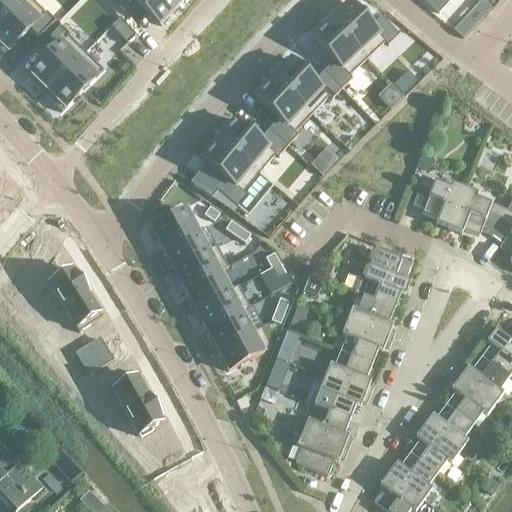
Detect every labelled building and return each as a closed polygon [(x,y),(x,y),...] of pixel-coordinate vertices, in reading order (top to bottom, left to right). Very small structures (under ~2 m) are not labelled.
[(30,0),(25,0),(0,25),(0,53),(4,57),(30,31),(39,39),(55,23),(46,14),(45,15),(30,0)] [(0,0),(0,25),(25,0),(0,0)] [(112,0),(128,15),(137,6),(161,28),(178,10),(166,0),(112,0)] [(166,0),(178,10),(186,0),(166,0)] [(421,0),(439,16),(449,4),(446,2),(447,0),(421,0)] [(454,33),(462,41),(492,12),(482,3),(454,33)] [(348,5),(330,22),(367,61),(385,45),(388,48),(399,37),(381,19),(371,29),(348,5)] [(119,20),(110,28),(127,46),(135,37),(119,20)] [(330,22),(312,39),(334,63),(323,73),(341,91),(352,81),(350,78),(367,61),(330,22)] [(52,53),(26,79),(44,97),(85,55),(68,38),(69,37),(60,28),(44,44),(52,53)] [(85,55),(44,97),(61,115),(103,73),(85,55)] [(289,62),(272,80),(312,117),(328,99),(331,102),(341,91),(323,73),(313,84),(289,62)] [(272,80),(255,98),(279,121),(268,132),(288,149),(298,138),(295,135),(312,117),(272,80)] [(234,122),(218,141),(259,176),(275,157),(278,160),(288,149),(268,132),(259,143),(234,122)] [(218,141),(201,160),(226,182),(217,193),(237,209),(247,197),(244,195),(259,176),(218,141)] [(420,187),(421,187),(413,207),(424,212),(422,216),(438,222),(436,226),(449,231),(465,191),(452,185),(450,190),(424,179),(420,187)] [(465,191),(449,231),(462,237),(464,232),(479,238),(481,234),(492,239),(503,220),(507,212),(477,200),(478,196),(465,191)] [(210,209),(204,217),(214,224),(219,216),(210,209)] [(152,235),(150,236),(155,246),(158,244),(162,253),(197,234),(186,212),(151,232),(152,235)] [(511,216),(507,212),(503,220),(511,227),(511,233),(500,250),(511,258),(511,261),(510,264),(511,264),(511,216)] [(231,224),(225,232),(235,239),(241,231),(231,224)] [(241,231),(235,239),(245,246),(250,237),(241,231)] [(197,234),(162,253),(167,261),(164,263),(169,272),(172,271),(173,273),(217,249),(216,248),(208,253),(197,234)] [(174,275),(171,276),(177,286),(179,284),(184,293),(227,269),(217,249),(173,273),(174,275)] [(354,293),(354,295),(395,311),(401,296),(405,298),(411,284),(396,278),(401,263),(375,252),(364,281),(360,279),(354,293)] [(274,256),(265,261),(271,271),(280,267),(274,256)] [(280,267),(271,271),(277,282),(286,277),(280,267)] [(227,269),(184,293),(189,301),(186,303),(191,312),(194,311),(195,313),(239,289),(238,288),(230,293),(220,274),(228,270),(227,269)] [(50,286),(48,288),(78,335),(102,320),(88,297),(74,275),(73,274),(72,272),(61,279),(60,277),(49,284),(50,286)] [(196,315),(193,316),(198,326),(201,324),(206,333),(249,309),(239,289),(195,313),(196,315)] [(354,295),(347,311),(352,313),(347,324),(393,342),(396,334),(392,332),(393,327),(389,326),(395,311),(354,295)] [(279,301),(275,312),(284,316),(289,304),(279,301)] [(249,309),(206,333),(210,341),(208,343),(213,352),(216,351),(217,353),(252,334),(262,328),(252,308),(249,309)] [(275,312),(271,323),(280,327),(284,316),(275,312)] [(305,327),(292,323),(288,333),(301,338),(305,327)] [(393,342),(347,324),(342,337),(346,339),(341,354),(372,366),(378,352),(383,354),(385,349),(389,351),(393,342)] [(491,347),(482,360),(509,381),(511,377),(511,344),(496,333),(487,344),(491,347)] [(252,334),(217,353),(221,361),(219,363),(224,372),(227,371),(228,374),(263,355),(252,334)] [(75,356),(81,367),(105,353),(98,342),(75,356)] [(81,367),(88,379),(112,364),(105,353),(81,367)] [(372,366),(341,354),(335,369),(330,367),(325,380),(370,398),(374,389),(369,387),(371,383),(367,381),(372,366)] [(509,381),(482,360),(472,373),(469,370),(466,374),(462,371),(456,378),(495,407),(504,396),(500,393),(509,381)] [(280,380),(286,367),(277,364),(272,377),(280,380)] [(115,386),(110,389),(138,439),(140,438),(141,440),(152,433),(151,431),(162,425),(160,422),(161,422),(148,399),(134,376),(115,386)] [(495,407),(456,378),(451,386),(455,388),(452,392),(456,395),(446,408),(474,429),(483,416),(487,419),(495,407)] [(325,380),(314,407),(319,409),(350,422),(356,407),(361,409),(363,405),(367,406),(370,398),(325,380)] [(279,396),(265,390),(260,404),(274,410),(279,396)] [(474,429),(446,408),(437,421),(433,418),(430,422),(426,419),(420,426),(460,455),(468,444),(464,441),(474,429)] [(350,422),(318,409),(313,424),(308,422),(303,435),(348,454),(352,445),(347,443),(349,439),(344,437),(350,422)] [(460,455),(420,426),(415,434),(419,436),(416,440),(420,443),(410,456),(438,476),(447,464),(451,467),(460,455)] [(348,454),(303,435),(298,449),(302,450),(296,466),(328,478),(334,463),(339,465),(340,460),(345,462),(348,454)] [(0,500),(10,511),(18,511),(41,490),(18,466),(14,462),(0,446),(0,500)] [(438,476),(410,456),(401,469),(397,466),(394,470),(390,467),(385,474),(424,503),(432,492),(428,489),(438,476)] [(417,511),(424,503),(385,474),(379,482),(383,484),(380,488),(384,491),(374,504),(384,511),(411,511),(412,511),(417,511)] [(109,511),(92,492),(82,500),(93,511),(109,511)]
